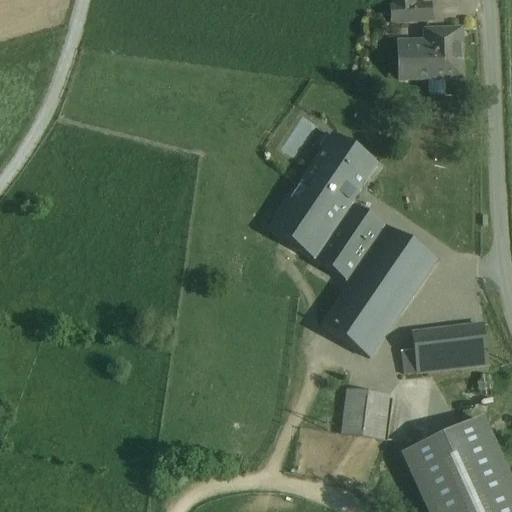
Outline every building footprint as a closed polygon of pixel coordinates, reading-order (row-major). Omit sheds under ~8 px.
[(394,0),(395,8),(390,8),(391,24),(433,22),(433,6),(415,7),(414,0),(394,0)] [(462,32),(425,33),(426,49),(400,50),(401,81),(463,80),(462,32)] [(334,137),(320,158),(270,232),(314,261),(351,206),(377,167),(334,137)] [(351,206),(314,261),(350,286),(387,230),(351,206)] [(350,286),(322,327),(370,360),(437,264),(387,230),(350,286)] [(482,327),(411,335),(416,377),(487,369),(482,327)] [(389,397),(347,393),(343,437),(385,441),(389,397)] [(511,511),(511,485),(483,422),(405,458),(429,511),(511,511)]
